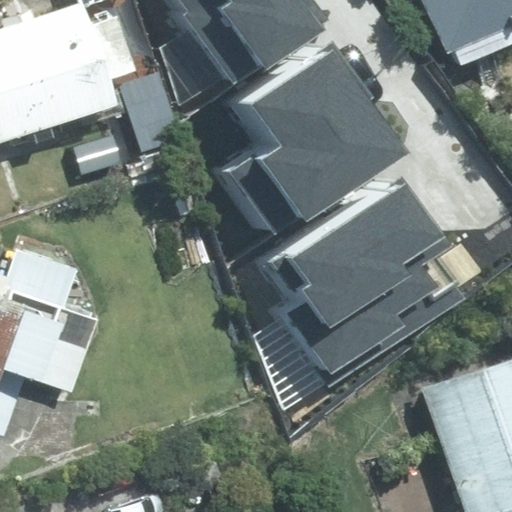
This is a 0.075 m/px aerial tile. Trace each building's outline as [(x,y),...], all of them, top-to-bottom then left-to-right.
[(323,23),(288,0),(190,0),(159,46),(288,131),(378,142),(391,31),(323,23)] [(511,0),(410,0),(435,53),(442,50),(449,65),(511,36),(511,0)] [(0,129),(103,97),(99,83),(127,74),(107,11),(79,20),(73,2),(0,24),(0,129)] [(3,275),(0,274),(0,426),(18,374),(60,389),(84,317),(56,309),(70,263),(12,245),(3,275)] [(511,511),(511,350),(414,383),(458,511),(511,511)]
